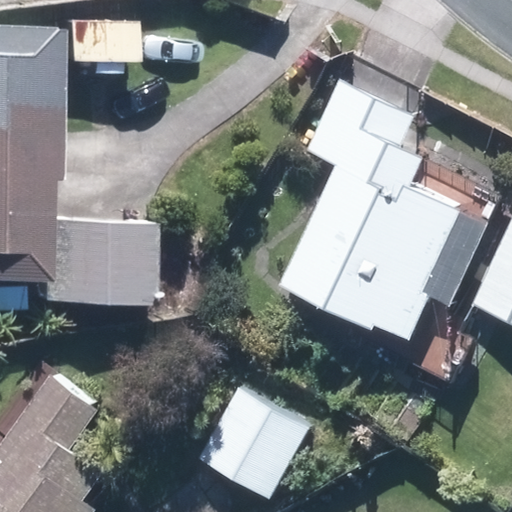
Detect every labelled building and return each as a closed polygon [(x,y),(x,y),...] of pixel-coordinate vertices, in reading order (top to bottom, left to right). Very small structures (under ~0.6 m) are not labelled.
[(424,106),(353,73),(323,140),(351,153),(297,269),(419,325),(479,195),(434,174),(445,150),(411,134),(424,106)] [(53,86),(0,85),(0,257),(46,257),(46,284),(155,284),(155,223),(52,223),(53,86)] [(511,232),(486,296),(511,305),(511,232)] [(429,332),(411,368),(456,391),(474,354),(429,332)] [(108,511),(168,437),(75,364),(0,458),(0,511),(108,511)] [(321,421),(248,385),(218,446),(291,481),(321,421)]
